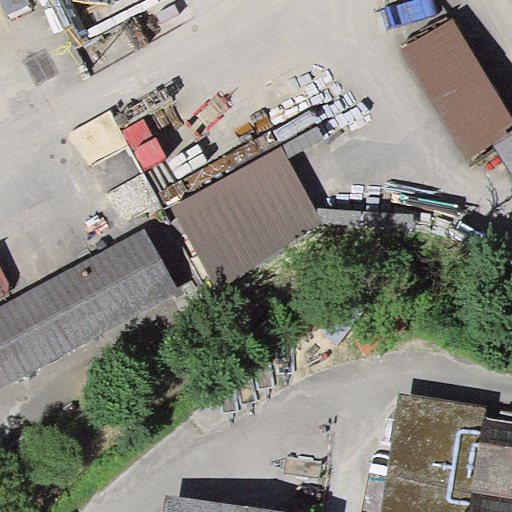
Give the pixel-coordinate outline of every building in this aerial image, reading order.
[(511,130),(511,117),(453,18),(401,48),(466,159),(493,142),(511,130)] [(511,172),(511,130),(493,142),(511,172)] [(282,145),(171,206),(215,288),(327,227),(282,145)] [(145,227),(0,304),(0,388),(180,292),(145,227)] [(489,403),(401,389),(381,511),(511,511),(511,419),(487,416),(489,403)] [(295,511),(166,493),(163,511),(295,511)]
